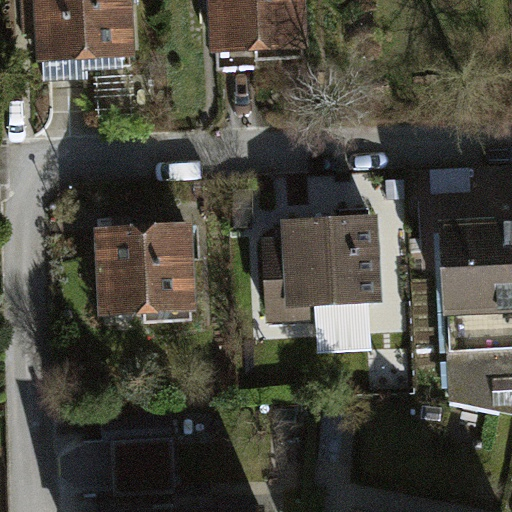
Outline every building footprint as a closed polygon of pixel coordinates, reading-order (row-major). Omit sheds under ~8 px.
[(40,0),(44,79),(129,76),(126,0),(40,0)] [(214,0),(217,61),(303,58),(300,0),(214,0)] [(466,224),(511,221),(511,179),(464,182),(466,224)] [(372,219),(290,224),(292,243),(264,245),(268,318),(310,315),(309,303),(376,299),(372,219)] [(511,224),(444,227),(448,351),(511,349),(511,224)] [(100,233),(104,313),(146,311),(146,323),(192,321),(187,229),(100,233)] [(511,349),(448,351),(450,402),(511,415),(511,349)] [(170,409),(102,411),(104,442),(171,439),(170,409)]
